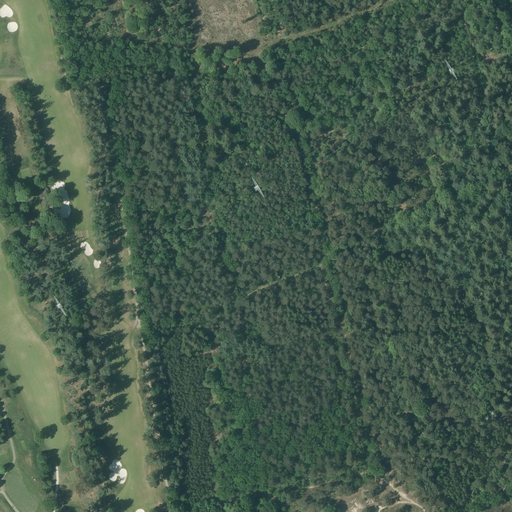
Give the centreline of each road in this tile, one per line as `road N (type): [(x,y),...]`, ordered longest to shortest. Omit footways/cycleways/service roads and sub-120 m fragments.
road 1 (track): [(462,0),(288,76)]
road 2 (track): [(288,76),(260,80),(138,64),(104,72)]
